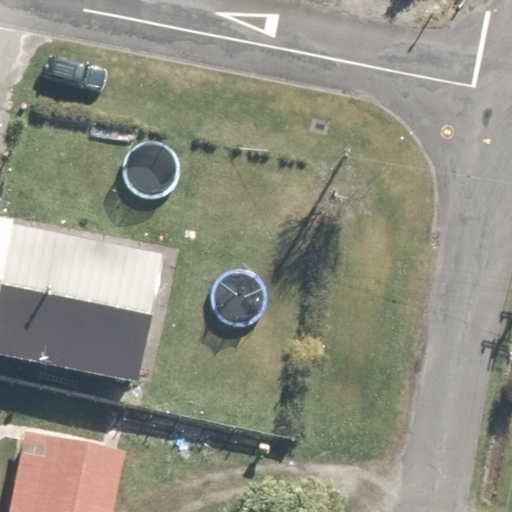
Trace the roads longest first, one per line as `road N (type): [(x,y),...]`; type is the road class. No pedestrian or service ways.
road 1 (residential): [(511,88),(55,0)]
road 2 (residential): [(425,511),(511,98)]
